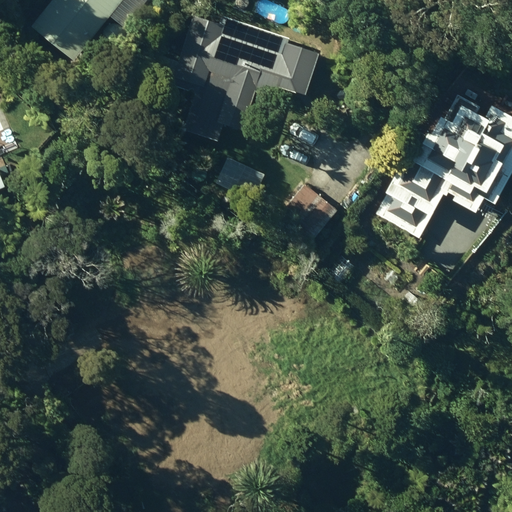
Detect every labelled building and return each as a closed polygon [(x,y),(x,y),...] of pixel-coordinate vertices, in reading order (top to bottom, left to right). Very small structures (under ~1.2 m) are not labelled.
[(126,0),(53,0),(33,26),(77,61),(126,0)] [(220,120),(247,129),(260,90),(278,97),(292,54),(226,33),(229,25),(196,14),(175,77),(207,88),(213,71),(234,78),(220,120)] [(391,191),(379,212),(418,233),(445,183),(476,200),(482,187),(487,190),(494,193),(511,160),(511,110),(492,99),(486,110),(483,108),(473,104),(461,97),(452,114),(439,108),(408,165),(399,160),(384,187),(391,191)] [(277,219),(310,245),(339,210),(306,183),(277,219)] [(327,271),(340,281),(354,265),(342,255),(327,271)] [(148,395),(183,479),(256,448),(245,422),(230,429),(206,371),(148,395)]
